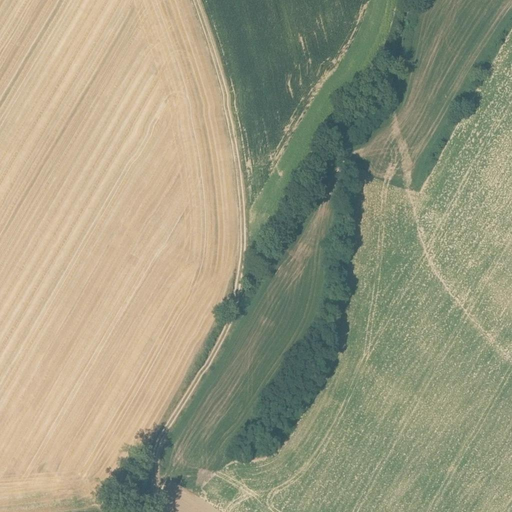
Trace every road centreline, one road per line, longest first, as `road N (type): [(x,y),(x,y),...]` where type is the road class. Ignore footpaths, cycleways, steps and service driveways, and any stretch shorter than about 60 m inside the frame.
road 1 (track): [(152,511),(159,439),(217,342),(243,262),(235,144),(195,0)]
road 2 (track): [(237,293),(387,65),(406,0)]
